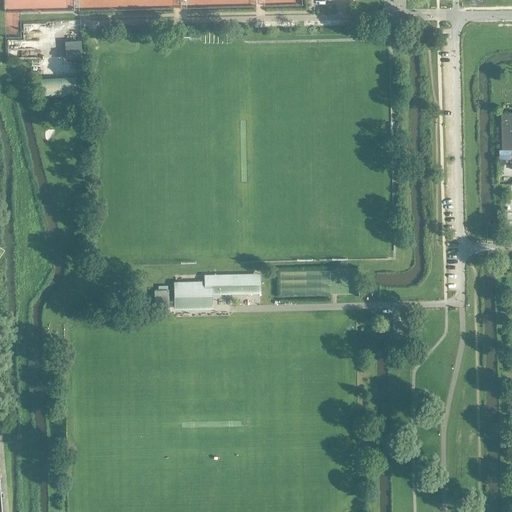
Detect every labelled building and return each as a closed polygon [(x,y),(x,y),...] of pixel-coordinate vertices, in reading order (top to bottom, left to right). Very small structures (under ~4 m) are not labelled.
[(66,59),(83,58),(81,39),(65,40),(66,59)] [(44,95),(84,94),(84,77),(43,78),(44,95)] [(511,149),(511,112),(501,113),(502,149),(511,149)] [(205,286),(175,286),(175,305),(206,304),(206,294),(254,293),(254,274),(205,275),(205,286)] [(171,299),(171,289),(157,289),(157,299),(171,299)]
